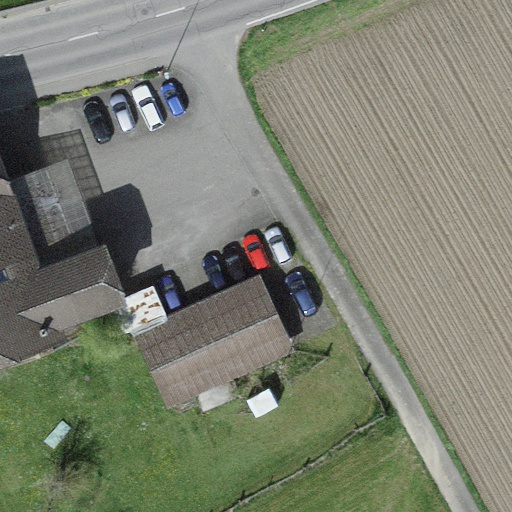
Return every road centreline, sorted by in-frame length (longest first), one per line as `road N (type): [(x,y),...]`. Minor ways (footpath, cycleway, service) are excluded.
road 1 (unclassified): [(179,9),(467,511)]
road 2 (secondary): [(179,9),(0,54)]
